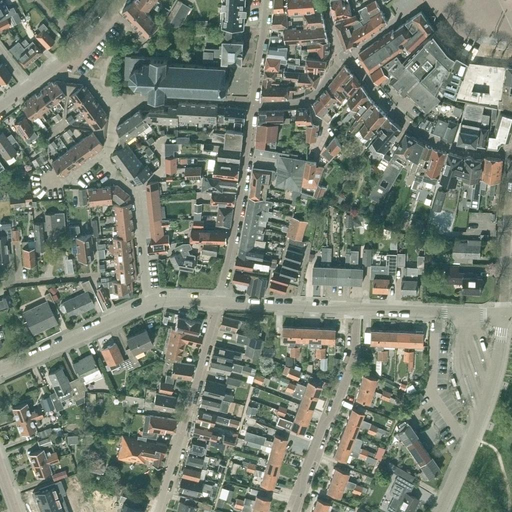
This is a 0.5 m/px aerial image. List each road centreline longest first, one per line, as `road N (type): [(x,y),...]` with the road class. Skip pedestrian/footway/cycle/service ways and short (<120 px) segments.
road 1 (residential): [(148,305),(134,191),(98,158),(65,183),(46,180)]
road 2 (residential): [(158,511),(216,304)]
road 3 (residential): [(294,511),(341,390),(352,311)]
road 4 (residential): [(438,511),(482,408),(503,313)]
road 5 (residential): [(252,103),(216,304)]
road 6 (residential): [(346,55),(377,97),(422,136),(511,156)]
road 7 (residential): [(148,305),(0,372)]
road 8 (residential): [(503,313),(352,311)]
road 9 (residential): [(352,311),(216,304)]
road 10 (residential): [(503,313),(511,186)]
road 11 (residential): [(119,0),(94,35),(27,86)]
